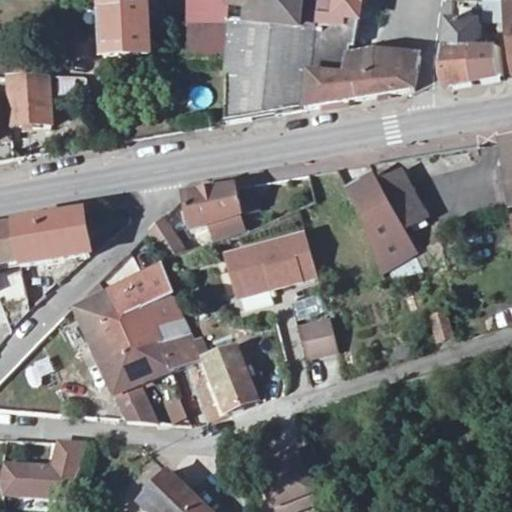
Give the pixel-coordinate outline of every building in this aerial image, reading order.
[(355,101),(412,92),(417,58),(373,54),(347,58),(343,78),(308,77),(314,45),(294,41),(299,14),(319,18),(328,19),(357,23),(360,0),(215,0),(214,28),(186,28),(186,59),(226,60),(223,123),(249,118),(302,110),(355,101)] [(486,1),(490,21),(511,23),(511,0),(509,0),(510,2),(486,1)] [(161,58),(160,6),(116,7),(117,59),(161,58)] [(488,47),(489,21),(460,17),(458,45),(455,74),(459,86),(485,82),(510,77),(506,48),(488,47)] [(55,76),(17,75),(18,125),(57,123),(55,76)] [(0,144),(18,144),(17,95),(0,96),(0,144)] [(410,172),(387,185),(411,229),(435,216),(410,172)] [(411,229),(382,177),(356,190),(372,222),(390,267),(424,252),(414,235),(411,229)] [(242,213),(238,188),(188,196),(192,222),(242,213)] [(91,216),(21,228),(0,232),(0,292),(4,290),(0,277),(0,267),(27,258),(29,269),(97,258),(91,216)] [(188,251),(166,219),(152,233),(170,257),(188,251)] [(326,276),(313,235),(233,261),(244,296),(278,285),(280,291),(326,276)] [(118,296),(88,310),(109,358),(103,361),(106,367),(113,366),(139,422),(166,423),(151,388),(183,375),(212,361),(193,317),(172,269),(118,296)] [(278,285),(244,296),(246,302),(280,291),(278,285)] [(33,289),(37,311),(53,297),(47,286),(33,289)] [(459,342),(451,316),(434,322),(443,346),(459,342)] [(511,318),(501,322),(506,333),(511,331),(511,318)] [(341,322),(304,331),(310,363),(346,354),(343,331),(341,322)] [(268,403),(246,351),(214,362),(230,400),(216,406),(222,421),(268,403)] [(172,425),(187,420),(181,401),(166,406),(172,425)] [(86,476),(86,445),(61,444),(59,469),(15,465),(13,475),(16,494),(83,498),(85,496),(86,476)] [(278,506),(312,491),(311,489),(324,484),(311,452),(290,460),(288,466),(283,467),(282,464),(263,471),(278,506)] [(207,511),(169,473),(136,506),(142,511),(207,511)] [(312,491),(278,506),(280,511),(286,511),(315,500),(312,491)]
